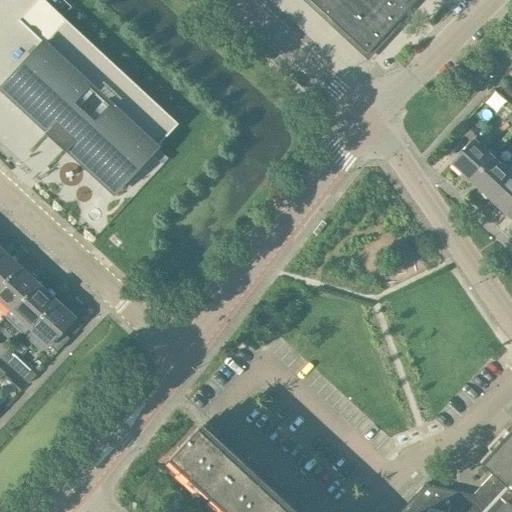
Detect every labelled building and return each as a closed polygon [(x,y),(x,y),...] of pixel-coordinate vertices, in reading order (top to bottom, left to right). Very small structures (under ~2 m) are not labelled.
[(307,0),(367,55),(418,0),(307,0)] [(41,44),(1,88),(47,131),(43,135),(46,138),(51,133),(65,146),(61,151),(64,154),(68,150),(75,156),(77,158),(114,192),(179,121),(51,3),(26,31),(41,44)] [(450,163),(470,180),(492,157),(472,139),(450,163)] [(152,154),(163,163),(167,158),(157,149),(152,154)] [(470,180),(488,197),(510,173),(492,157),(470,180)] [(488,197),(506,213),(511,206),(511,175),(510,173),(488,197)] [(0,285),(18,266),(0,249),(0,285)] [(0,285),(0,302),(10,311),(36,283),(18,266),(0,285)] [(10,311),(5,317),(23,335),(29,329),(55,300),(36,283),(10,311)] [(55,300),(29,329),(48,346),(49,345),(56,352),(70,338),(62,331),(74,318),(55,300)] [(10,350),(1,359),(19,376),(28,384),(36,375),(10,350)] [(291,511),(197,426),(169,457),(229,511),(511,511),(511,505),(508,501),(511,496),(511,428),(480,463),(491,472),(472,493),(425,482),(397,511),(291,511)]
